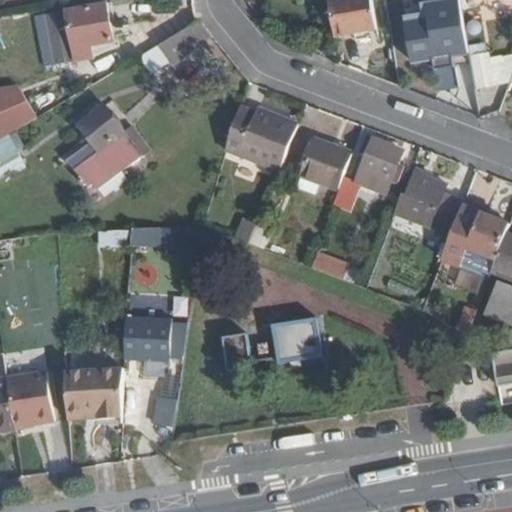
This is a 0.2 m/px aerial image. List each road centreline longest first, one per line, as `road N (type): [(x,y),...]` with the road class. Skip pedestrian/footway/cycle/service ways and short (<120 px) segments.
road 1 (residential): [(220,0),(268,63),(511,158)]
road 2 (secondary): [(511,473),(334,500)]
